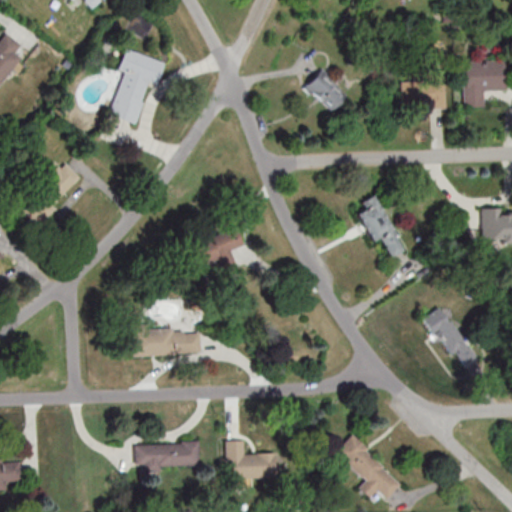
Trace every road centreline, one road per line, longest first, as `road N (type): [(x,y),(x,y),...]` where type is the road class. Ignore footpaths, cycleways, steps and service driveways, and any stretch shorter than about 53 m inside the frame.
road 1 (residential): [(511,502),(376,370),(346,324),(296,237),(233,78),(187,0)]
road 2 (residential): [(0,334),(70,280),(147,201),(233,78),(269,0)]
road 3 (residential): [(376,370),(326,387),(0,401)]
road 4 (residential): [(511,154),(373,160)]
